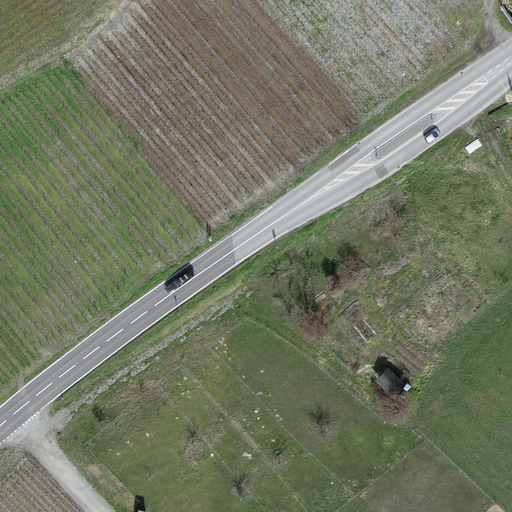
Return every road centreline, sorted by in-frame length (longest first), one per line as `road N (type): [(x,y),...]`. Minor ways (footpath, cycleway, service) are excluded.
road 1 (secondary): [(0,425),(91,350),(511,58)]
road 2 (track): [(101,511),(10,417)]
